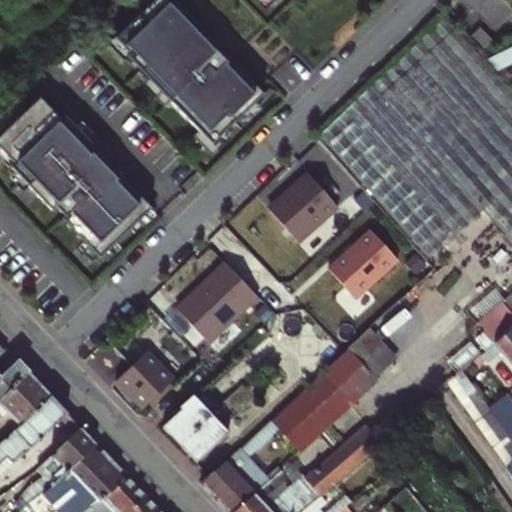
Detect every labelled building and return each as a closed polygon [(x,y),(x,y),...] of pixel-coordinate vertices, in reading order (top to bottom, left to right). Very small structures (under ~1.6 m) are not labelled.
[(163,0),(153,0),(112,40),(128,56),(125,59),(210,147),(261,97),(226,60),(223,63),(207,46),(210,43),(177,9),(174,11),(163,0)] [(511,108),(434,25),(319,134),(431,257),(511,183),(511,108)] [(477,28),(469,36),(482,49),(490,42),(477,28)] [(10,96),(0,105),(0,153),(11,164),(13,166),(8,170),(12,174),(26,188),(49,213),(53,209),(62,218),(59,221),(82,245),(95,258),(98,261),(100,258),(114,245),(137,224),(149,212),(150,211),(119,178),(121,176),(104,159),(75,128),(63,117),(59,121),(38,99),(25,112),(10,96)] [(305,171),(266,206),(299,244),(339,209),(305,171)] [(369,230),(328,269),(356,299),(397,260),(369,230)] [(223,260),(173,306),(211,346),(260,300),(223,260)] [(511,305),(475,337),(487,351),(511,329),(511,305)] [(511,329),(487,351),(472,363),(475,367),(497,349),(511,367),(511,329)] [(148,350),(113,386),(138,411),(174,376),(148,350)] [(227,511),(232,511),(253,494),(280,471),(275,466),(265,475),(247,456),(278,428),(298,450),(350,401),(347,397),(370,376),(347,352),(324,373),(322,371),(200,483),(227,511)] [(0,398),(28,372),(19,362),(0,379),(0,398)] [(0,418),(8,412),(21,425),(50,396),(28,372),(0,398),(0,418)] [(461,373),(446,386),(506,470),(511,465),(511,443),(508,438),(487,410),(461,373)] [(511,419),(511,401),(506,394),(487,410),(508,438),(511,434),(511,429),(508,423),(511,419)] [(12,463),(37,442),(67,414),(50,396),(21,425),(1,444),(0,444),(0,463),(7,458),(12,463)] [(192,396),(160,427),(195,462),(227,431),(192,396)] [(37,442),(50,456),(80,427),(67,414),(37,442)] [(301,511),(313,502),(320,496),(372,450),(381,443),(366,425),(304,479),(302,476),(265,507),(259,511),(301,511)] [(52,483),(60,478),(96,444),(80,427),(50,456),(44,462),(52,469),(30,490),(35,496),(52,483)] [(411,442),(399,427),(381,443),(372,450),(384,464),(411,442)] [(109,493),(126,476),(96,444),(60,478),(52,483),(73,511),(81,511),(90,507),(109,493)] [(253,494),(265,507),(302,476),(290,463),(280,471),(253,494)] [(90,507),(95,511),(128,511),(146,497),(126,476),(109,493),(90,507)] [(232,511),(259,511),(265,507),(253,494),(232,511)] [(329,511),(332,509),(320,496),(313,502),(321,511),(329,511)] [(160,511),(146,497),(128,511),(160,511)] [(329,511),(321,511),(313,502),(301,511),(339,511),(343,509),(339,504),(332,509),(329,511)]
